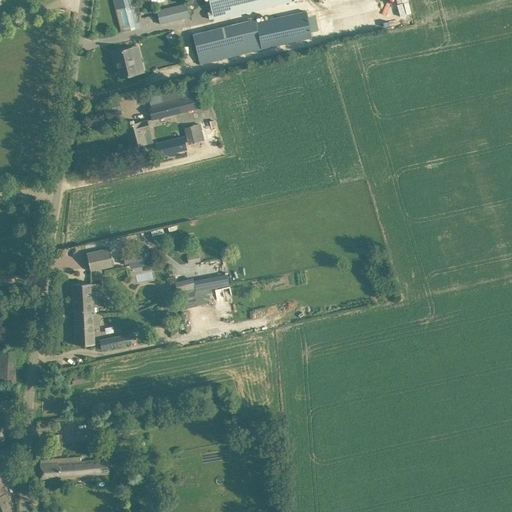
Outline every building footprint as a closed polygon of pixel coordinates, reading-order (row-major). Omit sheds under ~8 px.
[(113,0),(121,31),(140,27),(133,0),(113,0)] [(209,0),(212,11),(207,12),(209,19),(214,18),(214,20),(297,0),(209,0)] [(186,3),(157,10),(160,23),(189,16),(186,3)] [(199,64),(312,37),(305,9),(255,21),(255,19),(192,34),(199,64)] [(172,30),(166,36),(171,42),(177,37),(172,30)] [(137,46),(130,48),(123,50),(120,48),(116,49),(115,52),(112,52),(115,64),(117,63),(118,67),(120,78),(136,73),(143,72),(137,46)] [(153,107),(148,108),(151,120),(198,108),(195,96),(189,97),(186,86),(150,96),(153,107)] [(147,120),(134,124),(124,126),(130,147),(146,143),(142,130),(149,128),(147,120)] [(199,124),(185,128),(189,144),(203,140),(201,132),(199,124)] [(159,156),(186,149),(183,137),(156,143),(158,155),(159,156)] [(143,247),(122,253),(125,264),(141,260),(140,254),(144,252),(143,247)] [(113,265),(110,248),(87,253),(90,270),(113,265)] [(198,253),(187,256),(188,264),(200,261),(198,253)] [(139,281),(155,278),(154,270),(137,273),(139,281)] [(193,278),(175,282),(177,287),(178,292),(178,294),(194,291),(196,291),(194,285),(193,280),(193,278)] [(82,283),(72,284),(74,315),(98,313),(97,300),(97,297),(99,297),(98,283),(96,283),(91,283),(82,283)] [(194,291),(178,294),(181,309),(197,305),(195,297),(194,291)] [(98,313),(74,315),(76,345),(86,345),(94,344),(93,329),(99,328),(98,313)] [(126,334),(99,340),(101,349),(128,343),(136,342),(135,333),(126,335),(126,334)] [(0,350),(0,351),(0,381),(14,383),(16,351),(0,350)] [(90,369),(76,372),(66,375),(68,385),(92,379),(90,369)] [(0,440),(11,434),(1,414),(0,414),(0,440)] [(59,436),(49,436),(49,449),(60,449),(59,436)] [(11,460),(9,453),(0,455),(2,462),(11,460)] [(80,456),(50,459),(40,460),(41,479),(108,473),(107,459),(81,461),(80,456)] [(0,484),(0,511),(11,511),(7,502),(10,501),(4,487),(1,488),(0,484)]
